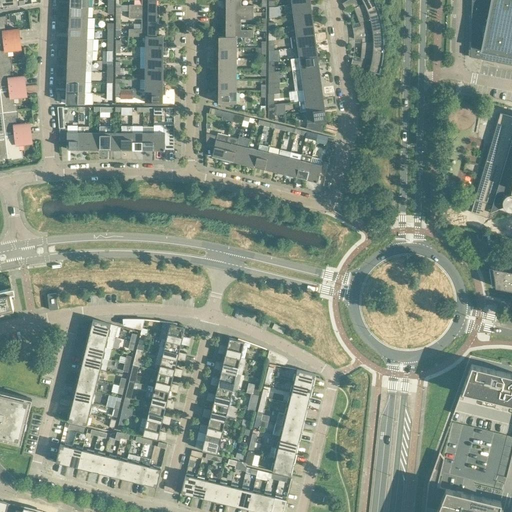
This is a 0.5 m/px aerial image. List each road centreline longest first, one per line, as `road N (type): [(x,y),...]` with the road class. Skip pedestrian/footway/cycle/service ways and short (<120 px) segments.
road 1 (residential): [(190,175),(329,209),(350,124),(334,0)]
road 2 (residential): [(164,506),(37,472),(70,314)]
road 3 (residential): [(211,317),(266,336),(331,376),(300,511)]
road 4 (tertiary): [(408,0),(401,230),(393,250)]
road 5 (tertiary): [(424,251),(424,0)]
road 6 (tertiary): [(227,249),(128,237),(18,245)]
road 7 (tertiary): [(22,262),(127,255),(223,267)]
road 8 (residential): [(164,506),(211,317)]
road 9 (residential): [(51,175),(47,0)]
road 10 (residential): [(190,175),(192,0)]
road 11 (tertiary): [(385,352),(392,374),(378,511)]
road 12 (tertiary): [(391,511),(405,376),(417,356)]
road 13 (residential): [(70,314),(131,309),(211,317)]
road 14 (residential): [(51,175),(190,175)]
road 15 (tertiary): [(359,278),(227,249)]
road 16 (tertiary): [(223,267),(353,303)]
